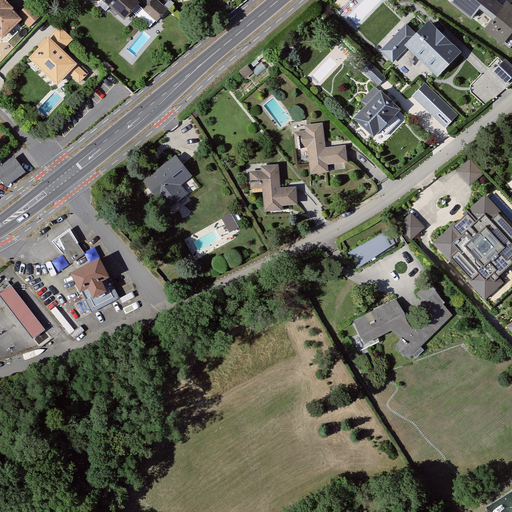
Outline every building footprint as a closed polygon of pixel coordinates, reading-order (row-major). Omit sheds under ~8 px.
[(2,0),(0,0),(0,35),(2,37),(21,19),(17,15),(2,0)] [(137,5),(131,0),(103,0),(125,19),(137,5)] [(168,9),(157,0),(153,0),(145,9),(158,20),(168,9)] [(493,18),(505,4),(499,0),(450,0),(450,1),(471,18),(480,8),(493,18)] [(511,36),(511,5),(507,2),(505,4),(493,18),(483,33),(503,48),(511,36)] [(30,3),(17,15),(21,19),(29,28),(42,16),(30,3)] [(459,52),(428,22),(417,34),(406,24),(380,51),(391,63),(407,47),(437,75),(459,52)] [(314,34),(306,25),(299,32),(306,40),(314,34)] [(76,39),(62,26),(32,57),(60,84),(70,73),(82,84),(92,74),(67,49),(76,39)] [(511,75),(511,66),(505,60),(494,72),(505,83),(511,75)] [(384,77),(367,61),(360,68),(377,84),(384,77)] [(255,74),(248,66),(240,72),(247,81),(255,74)] [(457,114),(425,83),(413,96),(445,126),(457,114)] [(402,109),(381,90),(353,119),(373,138),(402,109)] [(306,131),(295,132),(296,151),(306,150),(308,173),(328,171),(327,163),(346,161),(345,146),(325,148),(322,123),(305,125),(306,131)] [(13,156),(0,165),(0,179),(5,186),(24,171),(13,156)] [(173,157),(144,181),(159,200),(170,192),(177,201),(187,194),(179,184),(189,176),(173,157)] [(483,174),(470,158),(456,170),(470,185),(483,174)] [(261,170),(247,171),(249,190),(263,189),(265,211),(282,209),(282,206),(297,205),(295,187),(282,188),(280,163),(260,165),(261,170)] [(511,224),(486,194),(432,242),(450,262),(454,258),(472,279),(469,281),(485,299),(505,282),(499,275),(511,263),(511,224)] [(425,228),(412,213),(398,224),(412,240),(425,228)] [(237,226),(230,214),(223,218),(231,230),(237,226)] [(84,253),(69,230),(54,240),(69,263),(84,253)] [(387,230),(349,253),(357,266),(395,243),(387,230)] [(109,275),(99,256),(69,271),(79,290),(88,286),(92,295),(106,288),(102,279),(109,275)] [(408,323),(396,299),(351,322),(363,344),(392,329),(402,338),(394,346),(409,361),(451,314),(429,284),(419,293),(428,302),(408,323)] [(44,330),(9,285),(0,292),(0,297),(32,339),(44,330)]
